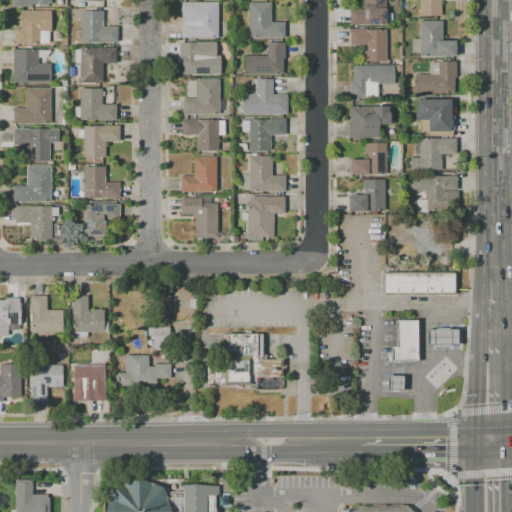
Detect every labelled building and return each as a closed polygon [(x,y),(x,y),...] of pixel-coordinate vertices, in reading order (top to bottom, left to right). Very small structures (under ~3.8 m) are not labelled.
[(362,0),(385,0),(385,25),(349,25),(349,9),(362,8),(362,0)] [(418,0),(440,0),(440,15),(418,16),(418,0)] [(182,38),(182,22),(195,23),(195,2),(218,2),(217,38),(182,38)] [(248,39),(249,3),(272,3),(272,21),(285,21),(285,39),(248,39)] [(81,10),(103,10),(103,26),(116,26),(116,43),(80,42),(81,10)] [(14,44),(14,29),(20,29),(20,11),(49,11),(49,31),(40,31),(40,44),(14,44)] [(454,56),(419,57),(419,53),(410,53),(410,38),(419,38),(418,21),(442,21),(442,40),(454,40),(454,56)] [(349,29),(385,29),(386,61),(363,61),(362,45),(349,45),(349,29)] [(181,75),(181,58),(179,58),(179,42),(217,42),(216,75),(181,75)] [(244,75),(244,55),(266,55),(266,42),(283,42),(283,76),(244,75)] [(80,47),(115,47),(115,63),(102,63),(102,83),(80,83),(80,47)] [(12,82),(12,48),(38,49),(38,63),(51,63),(51,83),(12,82)] [(453,93),(415,93),(415,73),(428,73),(428,62),(455,61),(455,78),(453,78),(453,93)] [(352,65),(394,65),(394,84),(363,85),(364,99),(349,99),(349,81),(352,81),(352,65)] [(286,114),(241,113),(241,94),(255,94),(255,78),(273,79),(273,94),(287,94),(286,114)] [(183,115),(184,99),(195,99),(196,79),(220,79),(220,116),(183,115)] [(13,124),(13,109),(26,109),(27,88),(49,88),(49,124),(13,124)] [(80,89),(101,89),(101,104),(116,104),(116,120),(79,119),(80,89)] [(450,99),(450,131),(428,131),(428,119),(413,120),(413,108),(416,108),(416,99),(450,99)] [(349,106),(388,106),(388,124),(378,124),(378,137),(346,138),(346,121),(349,121),(349,106)] [(248,150),(248,118),(285,119),(285,135),(271,135),(271,151),(248,150)] [(217,151),(195,151),(195,135),(181,135),(181,119),(218,119),(217,151)] [(83,125),(118,126),(118,143),(104,143),(104,156),(83,156),(83,125)] [(27,161),(27,145),(13,145),(13,128),(58,128),(57,142),(48,142),(48,161),(27,161)] [(410,171),(410,157),(419,157),(419,138),(456,138),(457,154),(440,155),(441,170),(410,171)] [(386,142),(386,174),(349,175),(349,160),(363,159),(363,142),(386,142)] [(180,192),(180,174),(193,175),(193,156),(216,157),(216,192),(180,192)] [(285,191),(248,190),(249,156),(272,156),(271,175),(285,175),(285,191)] [(13,201),(13,185),(26,185),(26,166),(50,166),(50,201),(13,201)] [(83,166),(104,167),(104,181),(119,181),(119,199),(83,198),(83,166)] [(457,211),(415,211),(415,199),(425,199),(425,191),(409,191),(409,176),(456,175),(457,211)] [(383,179),(384,211),(347,212),(347,195),(352,195),(352,189),(362,189),(361,179),(383,179)] [(246,236),(246,207),(248,207),(248,197),(285,197),(285,213),(274,213),(274,237),(246,236)] [(216,236),(193,236),(193,214),(180,214),(180,198),(217,198),(216,236)] [(83,204),(119,204),(119,221),(106,220),(106,240),(82,240),(83,204)] [(15,205),(52,205),(51,240),(29,240),(29,223),(15,222),(15,205)] [(458,271),(458,296),(382,296),(381,271),(458,271)] [(62,332),(29,332),(29,296),(46,296),(46,310),(62,310),(62,332)] [(72,296),(88,296),(88,308),(102,308),(103,332),(72,332),(72,296)] [(19,298),(19,326),(7,326),(7,336),(0,336),(0,300),(5,300),(5,298),(19,298)] [(394,320),(416,320),(416,362),(389,362),(389,347),(394,347),(394,320)] [(155,328),(172,328),(171,349),(155,350),(155,328)] [(424,330),(456,329),(456,345),(425,346),(424,330)] [(265,335),(264,358),(263,358),(263,362),(282,361),(282,368),(273,368),(274,372),(283,372),(282,379),(258,379),(257,390),(240,390),(240,386),(225,387),(225,386),(210,386),(209,368),(226,368),(227,336),(265,335)] [(156,368),(157,365),(173,365),(173,380),(159,380),(159,385),(145,385),(145,388),(120,388),(120,375),(127,374),(127,357),(151,356),(151,368),(156,368)] [(23,398),(5,399),(5,404),(0,403),(0,377),(2,377),(1,366),(22,365),(23,398)] [(64,366),(64,388),(49,389),(49,403),(33,403),(33,367),(64,366)] [(107,366),(107,402),(92,403),(91,388),(76,389),(75,366),(107,366)] [(385,377),(401,377),(401,391),(385,391),(385,377)] [(132,480),(121,484),(112,492),(106,502),(104,511),(170,511),(169,501),(163,491),(155,484),(148,481),(132,480)] [(52,499),(52,511),(17,511),(17,481),(34,481),(34,496),(50,496),(50,499),(52,499)] [(183,488),(183,511),(216,511),(216,495),(219,495),(219,489),(183,488)]
